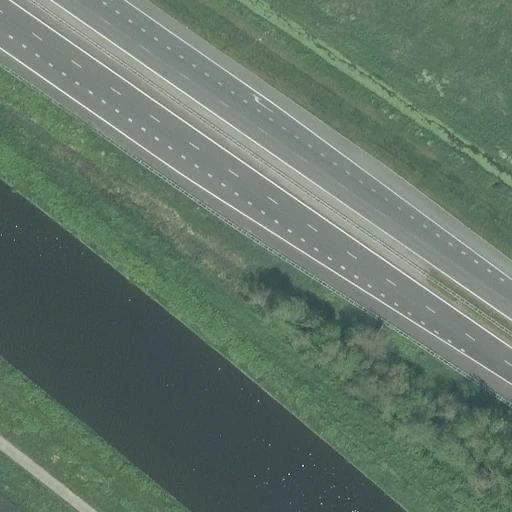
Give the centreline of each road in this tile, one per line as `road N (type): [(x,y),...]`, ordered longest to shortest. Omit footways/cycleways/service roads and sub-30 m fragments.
road 1 (motorway): [(0,12),(511,367)]
road 2 (motorway): [(511,305),(70,0)]
